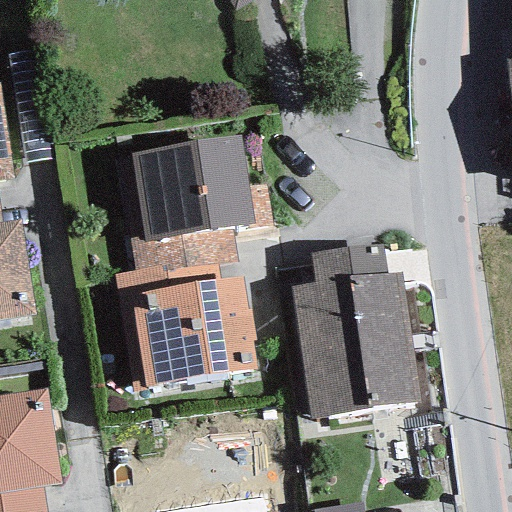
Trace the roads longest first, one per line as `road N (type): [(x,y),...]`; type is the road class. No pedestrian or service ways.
road 1 (residential): [(97,511),(32,95),(29,0)]
road 2 (tertiary): [(438,0),(437,159),(483,511)]
